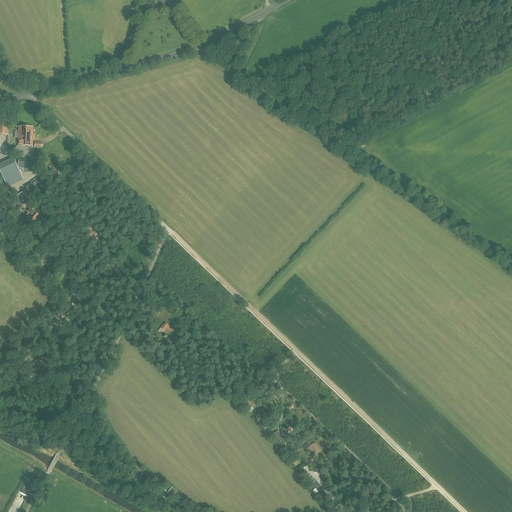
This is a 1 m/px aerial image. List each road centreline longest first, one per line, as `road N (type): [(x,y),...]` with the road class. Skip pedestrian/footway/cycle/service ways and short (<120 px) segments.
road 1 (track): [(165,224),(465,511)]
road 2 (unclassified): [(110,353),(165,224),(28,93)]
road 3 (tertiary): [(28,93),(201,46),(285,0)]
road 4 (track): [(220,511),(205,511),(144,458),(127,464),(65,441)]
road 5 (track): [(118,335),(77,275),(66,211)]
